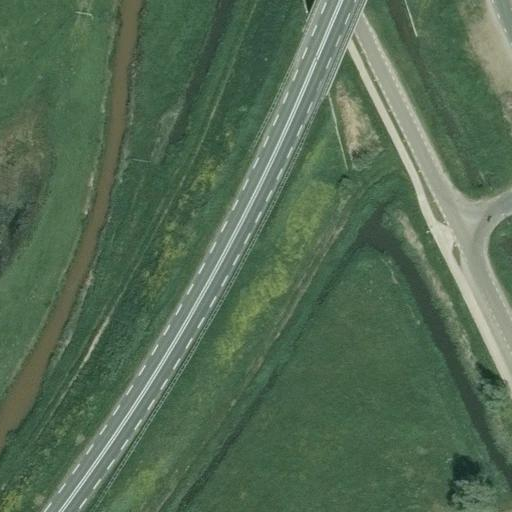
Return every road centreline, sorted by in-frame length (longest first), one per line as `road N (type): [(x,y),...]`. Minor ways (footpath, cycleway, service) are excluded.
road 1 (primary): [(59,511),(209,281),(340,0)]
road 2 (unclassified): [(458,231),(345,0)]
road 3 (unclassified): [(511,341),(458,231)]
